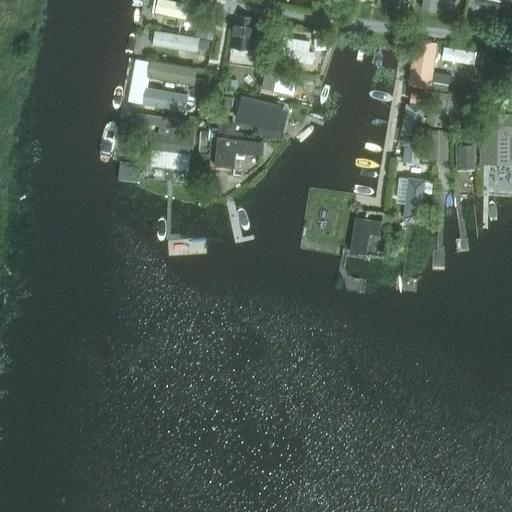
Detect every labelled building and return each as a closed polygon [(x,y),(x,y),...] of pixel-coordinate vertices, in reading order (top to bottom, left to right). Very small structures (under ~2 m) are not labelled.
[(383,0),(383,5),(409,10),(411,0),(383,0)] [(438,0),(423,0),(422,10),(437,12),(438,0)] [(471,0),(496,5),(492,24),(503,26),(508,0),(471,0)] [(189,7),(157,1),(155,12),(187,18),(189,7)] [(257,17),(233,14),(228,53),(245,55),(246,49),(254,50),(257,17)] [(193,27),(181,25),(180,33),(183,33),(182,37),(152,31),(150,42),(186,49),(189,35),(191,35),(193,27)] [(214,31),(197,27),(195,35),(213,39),(214,31)] [(307,42),(285,39),(284,48),(275,47),(274,58),(311,64),(313,52),(306,51),(307,42)] [(407,85),(430,88),(436,42),(414,39),(407,85)] [(474,50),(442,46),(440,59),(472,63),(474,50)] [(179,68),(146,62),(144,74),(178,79),(179,68)] [(289,90),(260,84),(258,95),(288,100),(289,90)] [(186,95),(144,88),(141,105),(183,112),(186,95)] [(462,106),(465,90),(452,88),(449,104),(462,106)] [(448,94),(430,91),(425,124),(449,128),(450,122),(454,123),(456,113),(445,111),(448,94)] [(285,141),(287,118),(275,106),(263,104),(259,140),(272,141),(272,139),(285,141)] [(420,135),(425,108),(414,106),(406,104),(400,132),(409,133),(420,135)] [(481,164),(511,163),(511,113),(498,113),(483,113),(481,113),(481,124),(481,164)] [(225,119),(223,131),(236,133),(237,126),(231,120),(225,119)] [(473,144),(473,130),(462,131),(462,144),(462,145),(455,145),(455,169),(473,169),(473,145),(473,144)] [(190,136),(149,131),(148,148),(189,152),(190,136)] [(445,160),(445,131),(426,131),(426,149),(420,149),(420,160),(445,160)] [(261,142),(222,139),(217,139),(215,166),(235,168),(237,152),(260,154),(261,142)] [(431,192),(433,179),(423,178),(405,176),(398,175),(395,203),(402,203),(400,218),(418,220),(421,191),(431,192)] [(379,221),(353,217),(348,252),(363,255),(367,233),(377,235),(379,221)]
